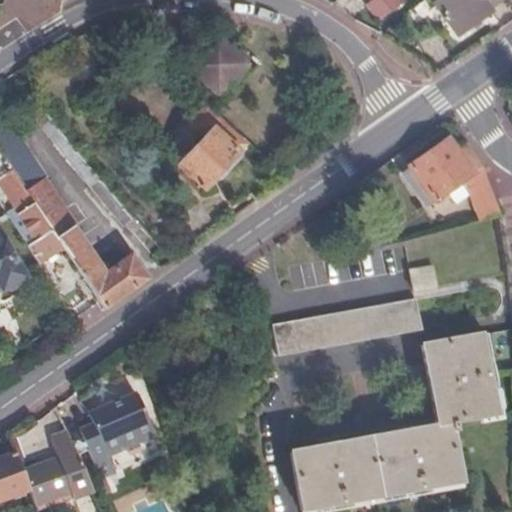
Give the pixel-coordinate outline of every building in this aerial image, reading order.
[(364,0),(388,28),(408,12),(397,0),(364,0)] [(487,7),(496,0),(439,0),(433,5),(455,36),(490,11),(487,7)] [(216,36),(187,66),(216,94),(245,64),(216,36)] [(29,96),(22,99),(56,140),(54,142),(124,227),(134,219),(92,165),(70,141),(39,107),(29,96)] [(202,108),(187,122),(205,139),(177,166),(202,190),(221,171),(225,174),(242,157),(237,152),(242,146),(202,108)] [(59,244),(103,310),(146,280),(130,256),(103,274),(64,214),(67,211),(2,112),(0,112),(0,154),(11,171),(59,244)] [(473,224),(497,217),(480,167),(467,144),(457,150),(449,140),(410,168),(433,201),(461,183),(473,224)] [(295,174),(316,160),(309,150),(288,164),(295,174)] [(5,213),(34,260),(59,244),(11,171),(0,177),(0,186),(13,208),(5,213)] [(207,237),(222,227),(201,204),(175,223),(195,245),(207,237)] [(0,289),(23,275),(0,236),(0,289)] [(432,268),(410,272),(413,293),(435,288),(432,268)] [(414,301),(273,327),(278,357),(419,330),(414,301)] [(238,302),(200,314),(210,344),(247,333),(238,302)] [(480,337),(423,347),(437,428),(290,454),(299,511),(304,511),(459,484),(451,434),(455,433),(454,425),(495,418),(480,337)] [(119,440),(150,427),(132,384),(102,397),(119,440)] [(95,469),(110,463),(104,446),(119,440),(102,397),(85,404),(89,414),(75,420),(95,469)] [(119,440),(125,456),(156,443),(150,427),(119,440)] [(27,489),(32,503),(35,511),(40,511),(61,504),(92,492),(67,434),(48,441),(54,459),(41,463),(21,470),(27,489)] [(110,463),(125,456),(119,440),(104,446),(110,463)] [(0,498),(27,489),(21,470),(14,450),(0,454),(0,498)]
